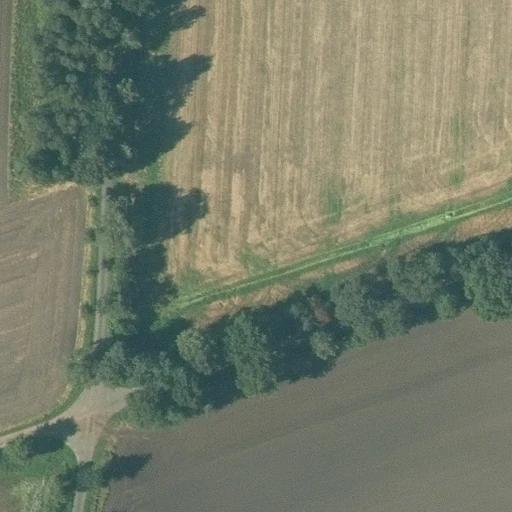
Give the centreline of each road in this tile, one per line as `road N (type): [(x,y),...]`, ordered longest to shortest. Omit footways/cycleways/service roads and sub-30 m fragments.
road 1 (unclassified): [(511,269),(91,412)]
road 2 (unclassified): [(91,412),(114,0)]
